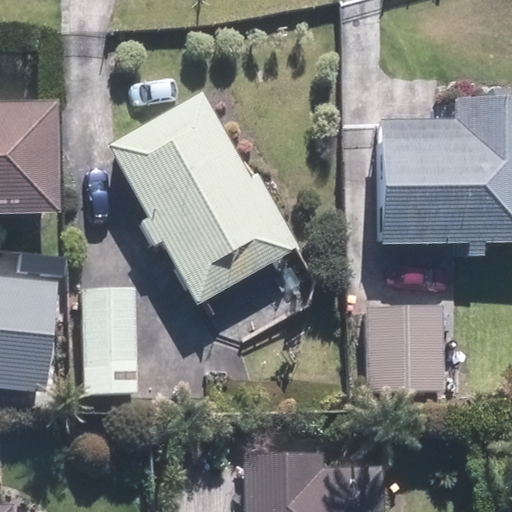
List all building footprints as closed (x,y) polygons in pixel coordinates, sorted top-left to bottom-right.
[(183,107),(92,158),(182,315),(273,264),(183,107)] [(367,131),(366,252),(511,253),(511,117),(439,117),(438,132),(367,131)] [(0,226),(37,226),(36,120),(0,120),(0,226)] [(0,292),(0,398),(24,401),(35,297),(0,292)] [(121,295),(68,296),(71,397),(124,396),(121,295)] [(432,395),(427,317),(359,321),(364,399),(432,395)] [(370,511),(370,477),(307,478),(307,471),(234,472),(234,511),(370,511)]
